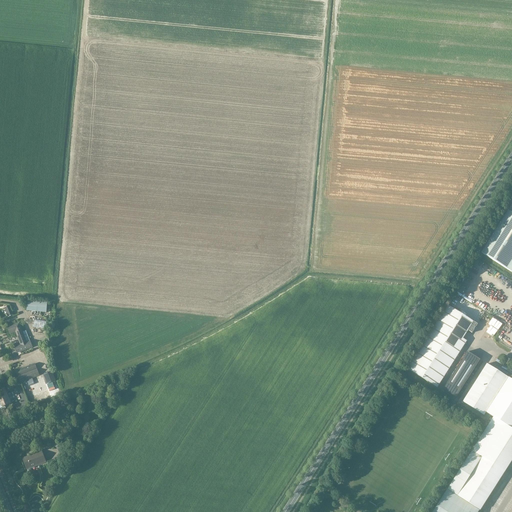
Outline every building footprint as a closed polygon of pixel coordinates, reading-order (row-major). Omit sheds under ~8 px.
[(511,203),(481,252),(511,272),(511,203)] [(27,300),(26,311),(46,313),(47,302),(27,300)] [(9,305),(5,307),(9,317),(13,315),(9,305)] [(462,339),(467,331),(471,333),(477,324),(447,305),(406,369),(436,388),(466,341),(462,339)] [(46,329),(47,321),(34,319),(33,327),(46,329)] [(21,345),(16,347),(18,353),(33,347),(30,341),(27,332),(23,334),(19,323),(8,328),(10,333),(16,331),(21,345)] [(498,331),(495,336),(501,339),(504,334),(498,331)] [(462,362),(444,390),(456,398),(474,369),(480,360),(479,360),(470,354),(468,352),(462,362)] [(13,385),(14,387),(18,385),(21,384),(21,383),(39,375),(35,363),(16,371),(19,378),(16,379),(16,378),(13,379),(15,384),(13,385)] [(508,377),(491,367),(487,364),(462,402),(484,416),(486,412),(508,377)] [(52,371),(44,374),(47,383),(55,380),(52,371)] [(508,377),(486,412),(493,417),(511,429),(511,379),(508,377)] [(14,387),(13,385),(12,383),(10,382),(7,383),(7,385),(7,387),(6,388),(5,387),(0,389),(0,392),(2,397),(0,397),(0,399),(1,403),(0,403),(0,407),(1,409),(2,409),(6,408),(6,406),(12,403),(6,390),(8,389),(8,391),(10,392),(13,391),(14,388),(14,387)] [(511,429),(493,418),(472,451),(505,471),(511,460),(511,429)] [(56,447),(59,454),(67,451),(62,440),(54,443),(55,448),(56,447)] [(30,468),(46,462),(42,451),(23,458),(27,469),(28,469),(28,470),(27,470),(28,473),(29,473),(32,472),(31,469),(30,469),(30,468)] [(447,490),(479,510),(503,472),(504,472),(505,471),(472,451),(447,490)] [(447,490),(432,511),(477,511),(479,510),(447,490)]
